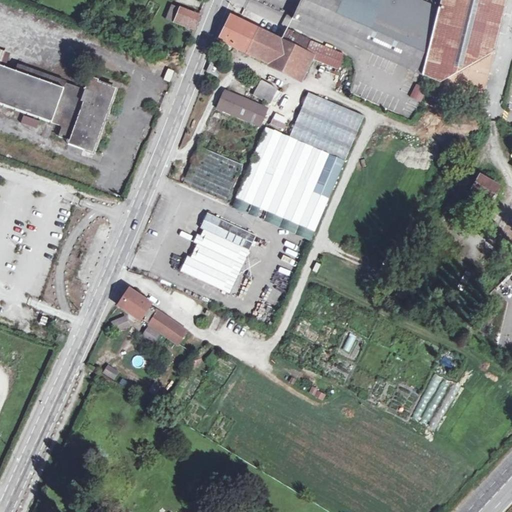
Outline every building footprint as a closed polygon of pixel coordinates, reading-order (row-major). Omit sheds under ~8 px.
[(318,28),(326,32),(352,43),(368,6),(354,0),(300,0),(293,19),(294,19),(295,18),(318,28)] [(352,43),(363,48),(372,53),(398,64),(409,69),(422,75),(438,8),(419,0),(354,0),(368,6),(352,43)] [(439,82),(482,101),(483,102),(507,0),(440,0),(439,8),(438,8),(422,75),(439,82)] [(195,26),(200,16),(181,8),(177,19),(195,26)] [(248,54),(259,28),(232,15),(231,15),(220,40),(221,41),(248,54)] [(282,39),(259,28),(248,54),(296,76),(305,54),(339,69),(344,57),(311,41),(287,30),(282,39)] [(0,64),(4,66),(10,52),(0,47),(0,64)] [(4,66),(0,64),(0,106),(60,129),(57,137),(64,140),(63,143),(66,143),(65,145),(91,154),(115,89),(97,82),(97,81),(89,78),(84,91),(64,84),(62,89),(4,66)] [(209,72),(218,77),(221,70),(212,65),(209,72)] [(256,96),(272,104),(279,89),(263,81),(256,96)] [(482,101),(439,82),(435,90),(435,91),(478,109),(482,101)] [(416,83),(409,96),(420,102),(427,89),(416,83)] [(216,109),(261,129),(270,109),(225,89),(216,109)] [(291,138),(346,162),(366,117),(310,93),(304,108),(291,138)] [(227,203),(231,196),(260,129),(215,110),(186,176),(182,184),(211,199),(227,203)] [(265,131),(236,198),(316,231),(346,162),(291,138),(267,128),(265,131)] [(151,139),(154,131),(148,129),(146,136),(151,139)] [(265,131),(260,129),(231,196),(236,198),(265,131)] [(351,248),(371,257),(421,141),(400,132),(351,248)] [(472,190),(492,201),(500,187),(490,181),(491,180),(481,174),(472,190)] [(180,270),(229,294),(256,236),(206,211),(198,228),(198,230),(196,233),(194,238),(192,243),(187,255),(180,270)] [(150,324),(155,317),(144,310),(149,302),(143,299),(129,289),(119,303),(139,317),(150,324)] [(160,309),(149,302),(144,310),(155,317),(158,312),(160,309)] [(169,319),(158,312),(155,317),(150,324),(161,331),(169,319)] [(115,332),(130,326),(126,315),(111,322),(115,332)] [(186,330),(169,319),(161,331),(178,342),(186,330)] [(503,328),(507,331),(511,325),(511,322),(510,321),(503,328)] [(155,343),(159,334),(145,328),(141,336),(155,343)] [(194,355),(189,365),(196,368),(201,359),(194,355)] [(107,364),(102,373),(115,380),(120,372),(107,364)] [(322,401),(326,395),(312,387),(309,393),(322,401)] [(198,423),(202,409),(195,407),(191,421),(198,423)]
